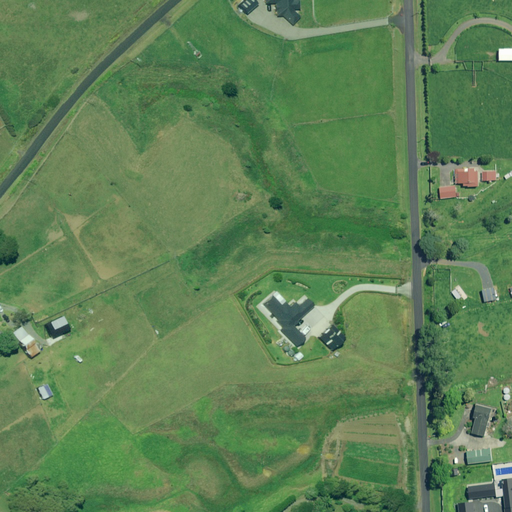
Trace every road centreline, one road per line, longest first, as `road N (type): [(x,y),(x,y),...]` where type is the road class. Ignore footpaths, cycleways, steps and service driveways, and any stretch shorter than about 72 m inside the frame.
road 1 (unclassified): [(409,0),(430,511)]
road 2 (unclassified): [(176,0),(110,57),(0,192)]
